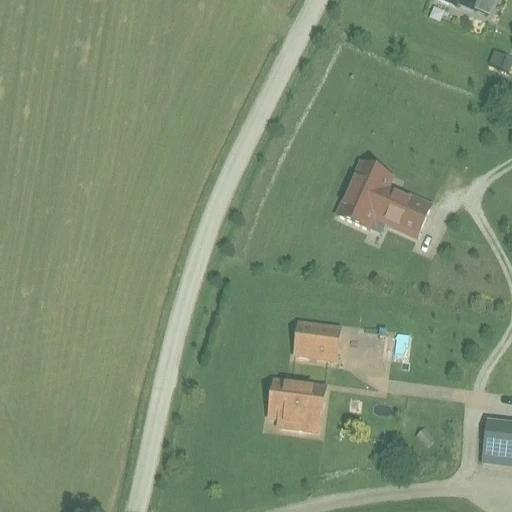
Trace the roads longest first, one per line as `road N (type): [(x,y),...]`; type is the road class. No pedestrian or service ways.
road 1 (unclassified): [(139,511),(185,306),(212,227),(320,0)]
road 2 (track): [(310,511),(434,486),(511,491)]
